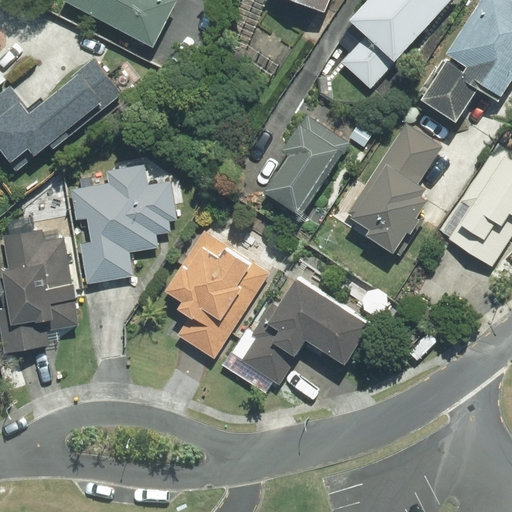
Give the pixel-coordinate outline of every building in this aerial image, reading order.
[(66,0),(157,44),(178,0),(66,0)] [(280,0),(328,18),(334,0),(280,0)] [(369,87),(454,0),(367,0),(348,21),(363,36),(341,59),(369,87)] [(511,87),(511,0),(478,0),(418,103),(452,123),(473,88),(502,105),(511,87)] [(326,27),(303,12),(293,28),(316,43),(326,27)] [(6,90),(0,94),(0,155),(9,166),(28,151),(38,163),(121,97),(94,63),(27,117),(6,90)] [(298,221),(350,147),(306,116),(281,151),(291,158),(264,197),(298,221)] [(438,144),(403,122),(340,221),(395,255),(433,194),(414,182),(438,144)] [(511,143),(501,137),(439,235),(495,270),(511,242),(511,143)] [(108,182),(68,188),(84,285),(131,278),(127,257),(159,252),(156,236),(168,235),(166,224),(174,223),(167,179),(144,183),(141,164),(106,170),(108,182)] [(8,273),(0,273),(0,312),(4,351),(62,345),(59,323),(75,322),(66,228),(4,234),(8,273)] [(215,358),(270,271),(205,230),(165,294),(182,305),(178,311),(186,316),(176,333),(215,358)] [(370,326),(295,279),(242,363),(283,388),(311,344),(346,366),(370,326)]
